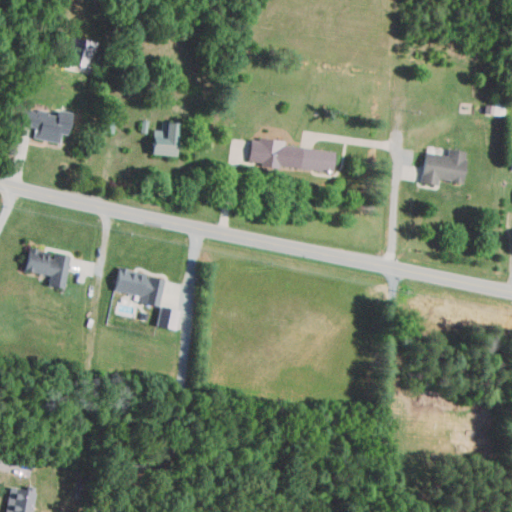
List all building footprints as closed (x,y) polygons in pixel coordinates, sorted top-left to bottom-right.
[(89,67),(92,41),(67,38),(64,64),(89,67)] [(67,112),(53,110),(52,115),(19,110),(17,126),(31,128),(29,139),(56,143),(57,134),(64,135),(67,112)] [(146,156),(172,157),(173,123),(158,122),(158,131),(147,130),(146,156)] [(328,174),(331,151),(279,145),(280,142),(247,138),(244,162),(256,164),(256,165),(328,174)] [(443,156),(422,152),(417,183),(433,186),(435,179),(458,183),(463,152),(445,149),(443,156)] [(65,256),(48,253),(48,252),(23,248),(20,271),(45,275),(43,286),(60,289),(65,256)] [(137,296),(136,304),(155,307),(160,277),(113,269),(110,291),(137,296)] [(25,511),(30,491),(6,486),(1,511),(25,511)]
